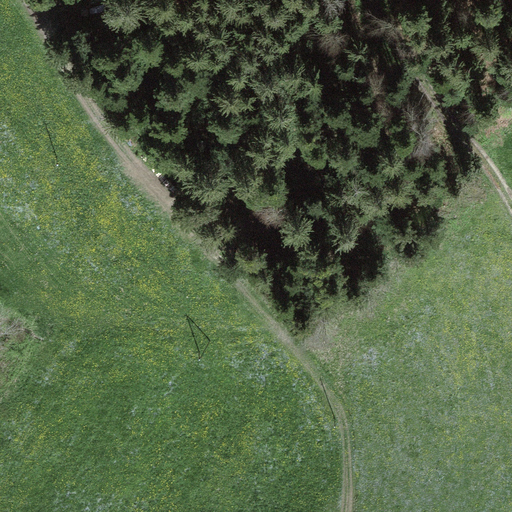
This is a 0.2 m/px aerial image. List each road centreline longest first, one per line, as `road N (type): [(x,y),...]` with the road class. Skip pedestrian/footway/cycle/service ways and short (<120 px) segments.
road 1 (track): [(38,0),(193,216),(339,391),(341,511)]
road 2 (track): [(382,0),(511,210)]
